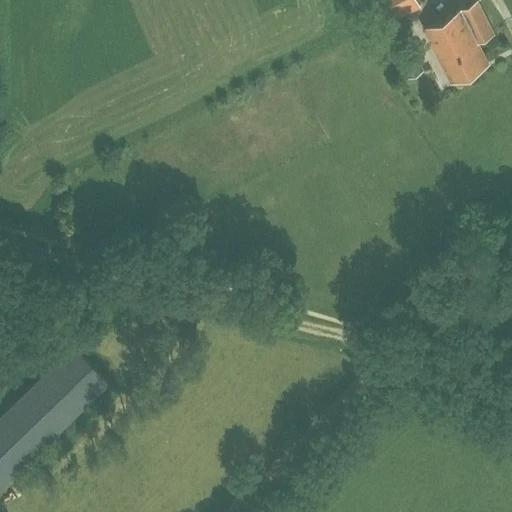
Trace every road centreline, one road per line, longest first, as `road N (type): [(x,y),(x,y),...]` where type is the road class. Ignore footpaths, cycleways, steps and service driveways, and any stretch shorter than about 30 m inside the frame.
road 1 (track): [(396,353),(0,243)]
road 2 (unclassified): [(238,511),(511,236)]
road 3 (track): [(511,384),(396,353)]
